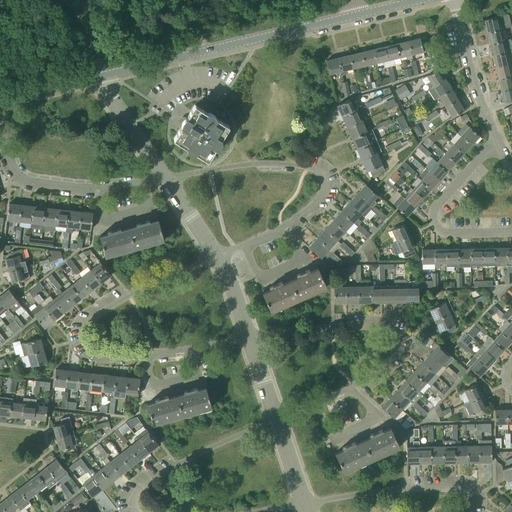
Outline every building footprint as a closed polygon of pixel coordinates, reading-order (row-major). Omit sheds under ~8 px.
[(500,29),(505,28),(502,16),(484,20),(487,32),(500,29)] [(500,29),(487,32),(490,44),(503,41),(500,29)] [(408,42),(412,59),(411,55),(423,52),(420,39),(408,42)] [(506,52),(503,41),(490,44),(492,56),(506,52)] [(412,59),(408,42),(396,45),(399,58),(406,57),(407,60),(412,59)] [(396,45),(385,48),(389,68),(394,66),(393,60),(399,58),(396,45)] [(385,48),(373,50),(376,64),(383,62),(384,69),(389,68),(385,48)] [(376,64),(373,50),(361,53),(364,66),(376,64)] [(506,52),(492,56),(495,67),(509,64),(506,52)] [(364,66),(361,53),(350,56),(353,69),(364,66)] [(353,69),(350,56),(338,59),(342,76),(347,74),(346,71),(353,69)] [(342,76),(338,59),(326,62),(329,75),(336,73),(337,77),(342,76)] [(511,63),(509,64),(495,67),(498,79),(511,75),(511,63)] [(433,87),(445,79),(438,69),(426,76),(430,82),(427,84),(430,88),(433,87)] [(511,75),(498,79),(501,91),(511,87),(511,75)] [(451,90),(445,79),(433,87),(439,97),(451,90)] [(400,99),(406,96),(400,87),(395,90),(400,99)] [(511,87),(501,91),(504,103),(511,100),(511,87)] [(423,90),(417,94),(418,96),(416,97),(418,99),(425,94),(423,90)] [(451,90),(439,97),(446,107),(457,100),(451,90)] [(418,96),(417,94),(409,99),(411,103),(418,99),(416,97),(418,96)] [(357,110),(352,99),(337,106),(342,117),(357,110)] [(464,110),(457,100),(446,107),(452,118),(464,110)] [(173,140),(190,150),(208,161),(229,126),(194,105),(173,140)] [(511,113),(511,109),(511,106),(503,110),(505,116),(511,113)] [(357,110),(342,117),(347,128),(362,122),(366,119),(361,108),(357,110)] [(430,117),(431,119),(438,115),(436,111),(430,114),(431,116),(430,117)] [(431,116),(430,114),(416,122),(418,126),(431,119),(430,117),(431,116)] [(362,122),(347,128),(352,139),(366,132),(362,122)] [(418,136),(422,133),(418,126),(414,129),(418,136)] [(461,136),(471,145),(479,136),(470,127),(461,136)] [(371,143),(366,132),(352,139),(357,150),(376,141),(371,143)] [(471,145),(461,136),(453,145),(463,154),(471,145)] [(406,137),(390,145),(391,147),(393,146),(394,148),(402,145),(401,143),(407,140),(406,137)] [(381,152),(376,141),(357,150),(362,161),(376,154),(381,152)] [(463,154),(453,145),(445,154),(455,163),(463,154)] [(431,154),(425,149),(424,151),(423,150),(421,152),(427,158),(431,154)] [(376,154),(362,161),(367,172),(368,171),(374,169),(381,165),(376,154)] [(445,154),(437,162),(447,171),(455,163),(445,154)] [(447,171),(437,162),(429,171),(439,180),(447,171)] [(381,165),(374,169),(376,174),(384,170),(381,165)] [(414,172),(410,167),(408,169),(407,168),(405,170),(411,175),(414,172)] [(439,180),(429,171),(421,180),(431,189),(439,180)] [(398,176),(395,173),(385,184),(389,188),(391,186),(392,187),(393,185),(400,177),(398,176)] [(431,189),(421,180),(417,177),(409,186),(410,187),(413,189),(423,198),(431,189)] [(377,196),(365,185),(357,194),(372,208),(376,203),(373,201),(377,196)] [(399,190),(393,185),(392,187),(391,186),(389,188),(396,194),(399,190)] [(403,189),(399,193),(405,198),(414,207),(423,198),(413,189),(410,187),(406,192),(403,189)] [(414,207),(405,198),(399,193),(401,195),(393,204),(396,207),(406,216),(414,207)] [(357,194),(349,203),(361,214),(369,205),(372,208),(357,194)] [(349,203),(341,211),(353,223),(357,226),(359,224),(361,222),(357,218),(361,214),(349,203)] [(19,222),(21,205),(9,204),(7,220),(19,222)] [(19,222),(31,223),(33,207),(21,205),(19,222)] [(378,213),(380,211),(375,206),(371,210),(377,216),(379,214),(378,213)] [(31,223),(31,227),(43,229),(43,225),(45,208),(33,207),(31,223)] [(57,210),(45,208),(43,225),(55,226),(57,210)] [(55,226),(67,227),(69,211),(57,210),(55,226)] [(67,227),(66,232),(66,233),(68,233),(72,233),(73,228),(79,229),(81,212),(69,211),(67,227)] [(341,211),(333,220),(345,231),(353,223),(341,211)] [(386,217),(380,211),(378,213),(379,214),(377,216),(383,221),(386,217)] [(81,212),(79,229),(91,230),(93,214),(81,212)] [(129,229),(134,248),(163,240),(163,241),(164,240),(158,220),(157,220),(157,221),(146,224),(145,221),(145,222),(145,223),(140,224),(140,223),(139,223),(140,226),(129,229)] [(345,231),(333,220),(325,229),(337,240),(345,231)] [(359,224),(357,226),(355,228),(361,234),(363,232),(362,231),(364,229),(359,224)] [(396,241),(408,235),(403,224),(391,230),(396,241)] [(134,248),(129,229),(117,232),(116,230),(116,231),(112,232),(111,231),(111,234),(100,237),(100,236),(99,237),(105,257),(106,257),(106,256),(134,248)] [(325,229),(317,238),(329,249),(337,240),(325,229)] [(363,232),(361,234),(367,239),(370,235),(364,229),(362,231),(363,232)] [(408,235),(396,241),(402,252),(414,247),(408,235)] [(329,249),(317,238),(308,247),(321,259),(329,249)] [(346,249),(348,247),(343,242),(339,246),(345,252),(347,250),(346,249)] [(347,250),(345,252),(351,256),(354,253),(348,247),(346,249),(347,250)] [(482,267),(481,248),(469,249),(470,267),(482,267)] [(493,248),(481,248),(482,267),(494,266),(493,248)] [(506,266),(506,248),(493,248),(494,266),(506,266)] [(433,264),(433,249),(421,250),(421,264),(433,264)] [(445,249),(433,249),(433,264),(434,264),(434,268),(439,268),(439,264),(445,263),(445,249)] [(458,265),(457,249),(445,249),(445,263),(445,265),(458,265)] [(470,267),(469,249),(457,249),(458,265),(458,267),(470,267)] [(9,271),(22,268),(26,266),(22,250),(10,253),(11,258),(5,259),(9,271)] [(54,258),(54,261),(62,258),(60,252),(50,251),(52,257),(52,259),(54,258)] [(87,258),(83,253),(79,256),(83,262),(87,258)] [(342,262),(336,256),(332,260),(339,265),(342,262)] [(73,267),(75,266),(70,260),(66,263),(71,270),(73,268),(73,267)] [(100,263),(90,271),(101,284),(110,276),(100,263)] [(73,268),(71,270),(76,275),(80,272),(75,266),(73,267),(73,268)] [(25,279),(22,268),(9,271),(12,283),(25,279)] [(290,281),(298,300),(325,287),(325,288),(326,287),(317,268),(317,269),(306,274),(305,271),(305,272),(305,273),(301,275),(300,273),(300,274),(301,276),(290,281)] [(90,271),(81,278),(91,291),(101,284),(90,271)] [(54,282),(55,280),(51,275),(47,278),(52,284),(54,283),(54,282)] [(81,278),(71,285),(82,298),(91,291),(81,278)] [(60,287),(55,280),(54,282),(54,283),(52,284),(57,290),(60,287)] [(298,300),(290,281),(279,286),(278,284),(277,284),(278,285),(274,287),(273,286),(272,286),(273,288),(263,293),(262,293),(271,313),(271,312),(298,300)] [(406,281),(406,286),(406,302),(418,302),(418,281),(406,281)] [(82,298),(71,285),(62,293),(72,306),(82,298)] [(370,303),(370,286),(358,287),(358,303),(370,303)] [(382,303),(382,286),(370,286),(370,303),(382,303)] [(394,303),(394,286),(382,286),(382,303),(394,303)] [(406,286),(394,286),(394,303),(406,302),(406,286)] [(347,304),(346,287),(333,287),(334,304),(347,304)] [(358,303),(358,287),(346,287),(347,304),(358,303)] [(34,296),(36,295),(32,289),(28,293),(33,299),(35,297),(34,296)] [(0,296),(0,299),(11,313),(21,306),(8,290),(0,296)] [(72,306),(62,293),(53,300),(63,313),(72,306)] [(42,302),(36,295),(34,296),(35,297),(33,299),(38,305),(40,303),(42,302)] [(50,296),(42,302),(40,303),(53,321),(63,313),(53,300),(50,296)] [(0,299),(0,314),(3,311),(8,317),(11,313),(0,299)] [(40,303),(38,305),(30,311),(44,328),(53,321),(40,303)] [(434,321),(449,314),(444,303),(429,310),(434,321)] [(449,314),(434,321),(439,332),(446,329),(447,331),(449,333),(455,330),(455,327),(454,325),(452,320),(456,318),(453,312),(449,314)] [(19,318),(22,323),(30,317),(27,313),(19,318)] [(511,325),(509,323),(506,320),(498,329),(501,332),(511,341),(511,339),(511,325)] [(501,332),(493,341),(503,350),(511,341),(501,332)] [(40,339),(39,339),(20,344),(22,351),(19,352),(20,357),(28,355),(44,351),(40,339)] [(503,350),(493,341),(485,350),(495,359),(503,350)] [(438,345),(430,354),(442,365),(445,368),(454,359),(438,345)] [(474,355),(474,356),(487,367),(495,359),(485,350),(477,358),(474,355)] [(44,351),(28,355),(29,361),(31,367),(47,362),(44,351)] [(442,365),(430,354),(422,363),(434,374),(442,365)] [(487,367),(474,356),(465,365),(479,377),(487,367)] [(434,374),(422,363),(414,372),(426,383),(434,374)] [(451,373),(453,371),(447,367),(444,370),(451,377),(452,375),(451,373)] [(452,375),(451,377),(456,381),(460,377),(465,371),(462,367),(456,374),(453,371),(451,373),(452,375)] [(66,387),(68,371),(55,369),(53,386),(66,387)] [(68,371),(66,387),(78,389),(80,372),(68,371)] [(92,374),(80,372),(78,389),(90,390),(92,374)] [(414,372),(406,381),(422,395),(428,388),(430,386),(426,383),(414,372)] [(104,375),(92,374),(90,390),(102,391),(104,375)] [(115,376),(104,375),(102,391),(107,392),(107,397),(110,398),(113,398),(115,376)] [(115,376),(113,398),(115,399),(119,399),(119,393),(125,394),(127,378),(115,376)] [(139,379),(127,378),(125,394),(138,396),(139,379)] [(416,402),(422,395),(406,381),(397,389),(410,401),(414,404),(416,402)] [(428,388),(434,394),(436,392),(435,391),(437,389),(431,385),(430,386),(428,388)] [(469,401),(481,396),(476,385),(464,390),(469,401)] [(188,393),(176,396),(182,416),(210,408),(211,408),(205,387),(204,388),(205,388),(193,391),(193,389),(192,389),(192,390),(188,391),(188,390),(187,390),(188,393)] [(410,401),(397,389),(389,398),(402,410),(410,401)] [(443,395),(437,389),(435,391),(436,392),(434,394),(436,396),(440,399),(443,395)] [(182,416),(176,396),(164,399),(164,397),(163,397),(164,398),(159,400),(159,398),(158,399),(159,401),(148,404),(147,404),(153,424),(182,416)] [(440,399),(436,396),(430,403),(433,406),(440,399)] [(481,396),(469,401),(464,404),(469,415),(487,407),(481,396)] [(11,399),(0,397),(0,415),(9,416),(11,403),(11,399)] [(402,410),(389,398),(381,408),(393,419),(402,410)] [(23,399),(23,404),(21,418),(33,419),(35,402),(36,402),(36,400),(23,399)] [(35,402),(33,419),(45,420),(47,403),(36,402),(35,402)] [(416,402),(414,404),(412,406),(418,412),(420,410),(419,409),(421,407),(416,402)] [(23,404),(11,403),(9,416),(21,418),(23,404)] [(428,413),(421,407),(419,409),(420,410),(418,412),(424,417),(428,413)] [(506,424),(506,410),(494,410),(494,424),(501,424),(502,429),(507,429),(506,424)] [(401,425),(404,429),(412,425),(415,422),(409,416),(401,425)] [(74,434),(69,417),(60,419),(61,424),(53,427),(56,439),(74,434)] [(134,426),(132,424),(129,420),(125,423),(130,429),(134,426)] [(130,429),(125,423),(125,424),(121,427),(125,433),(130,429)] [(396,441),(392,431),(390,428),(390,429),(379,434),(378,431),(377,432),(378,433),(374,435),(373,433),(373,434),(374,436),(363,441),(371,460),(398,447),(398,448),(399,447),(396,441)] [(393,430),(392,431),(396,441),(397,440),(402,438),(398,428),(393,430)] [(120,437),(122,435),(118,429),(114,432),(119,439),(121,438),(120,437)] [(138,440),(149,453),(158,445),(145,429),(135,436),(138,440)] [(74,434),(56,439),(59,450),(77,445),(74,434)] [(128,442),(122,435),(120,437),(121,438),(119,439),(124,445),(128,442)] [(138,440),(129,447),(139,460),(149,453),(138,440)] [(491,440),(481,440),(481,441),(479,441),(479,446),(479,463),(491,462),(491,446),(491,440)] [(371,460),(363,441),(352,446),(351,444),(350,444),(351,445),(346,447),(346,446),(345,446),(346,448),(336,453),(335,453),(344,473),(344,472),(371,460)] [(419,464),(418,447),(418,441),(413,442),(413,447),(406,447),(407,464),(419,464)] [(454,441),(452,441),(442,441),(443,447),(443,463),(455,463),(455,446),(454,442),(454,441)] [(102,451),(104,450),(99,444),(95,447),(101,454),(103,452),(102,451)] [(467,463),(467,446),(455,446),(455,463),(467,463)] [(479,446),(467,446),(467,463),(479,463),(479,446)] [(139,460),(129,447),(120,455),(130,468),(139,460)] [(431,464),(431,447),(418,447),(419,464),(431,464)] [(443,463),(443,447),(431,447),(431,464),(443,463)] [(103,452),(101,454),(104,459),(107,457),(107,458),(109,456),(104,450),(102,451),(103,452)] [(130,468),(120,455),(110,462),(120,475),(130,468)] [(107,457),(104,459),(102,461),(106,465),(101,469),(111,482),(120,475),(110,462),(107,458),(107,457)] [(507,481),(511,478),(511,457),(508,460),(511,466),(502,470),(507,481)] [(56,459),(47,467),(58,481),(68,474),(56,459)] [(83,466),(85,464),(80,459),(76,462),(82,469),(84,467),(83,466)] [(47,467),(37,474),(46,485),(48,489),(58,481),(47,467)] [(111,482),(101,469),(91,477),(102,490),(111,482)] [(83,475),(87,480),(81,485),(92,498),(102,490),(91,477),(88,472),(85,474),(83,475)] [(37,474),(28,482),(36,493),(46,485),(37,474)] [(36,493),(28,482),(18,489),(27,500),(36,493)] [(27,500),(18,489),(9,497),(18,508),(20,511),(30,504),(27,500)] [(65,490),(63,492),(64,492),(62,494),(67,500),(72,495),(68,490),(66,492),(65,490)] [(75,506),(85,499),(81,494),(72,502),(75,506)] [(11,511),(18,508),(9,497),(0,503),(0,504),(5,511),(11,511)]
